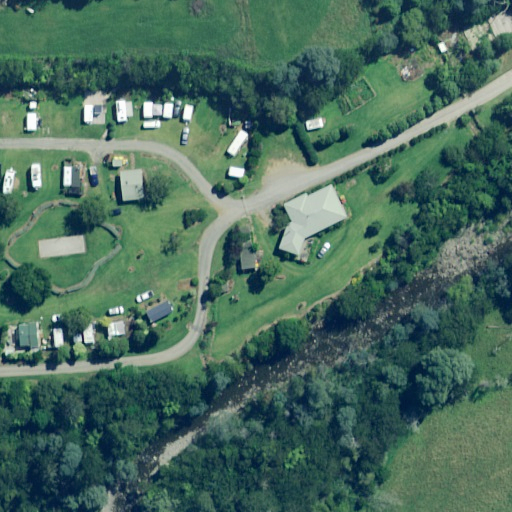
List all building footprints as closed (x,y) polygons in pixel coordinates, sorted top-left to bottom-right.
[(27,167),(27,180),(34,180),(34,184),(45,184),(45,166),(27,167)] [(79,168),(63,168),(63,185),(78,186),(79,168)] [(144,189),(142,170),(120,172),(123,201),(145,199),(144,189)] [(285,205),(291,218),(288,225),(280,249),(300,255),(306,242),(309,236),(348,217),(332,185),(309,197),(308,194),(285,205)] [(250,227),(239,228),(242,269),(256,268),(254,247),(251,247),(250,227)] [(170,308),(153,296),(142,312),(158,324),(170,308)]
